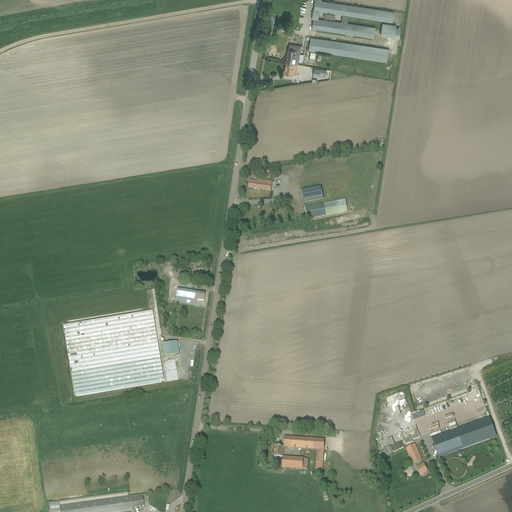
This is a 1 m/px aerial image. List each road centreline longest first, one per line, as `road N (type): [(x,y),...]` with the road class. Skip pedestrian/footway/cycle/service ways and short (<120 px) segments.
road 1 (tertiary): [(182,511),(263,0)]
road 2 (track): [(223,251),(367,228),(373,219)]
